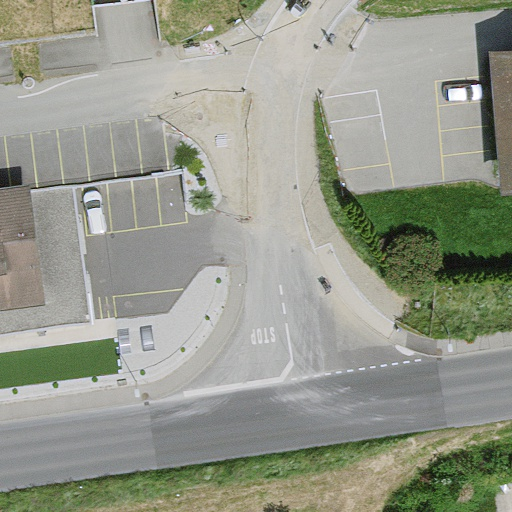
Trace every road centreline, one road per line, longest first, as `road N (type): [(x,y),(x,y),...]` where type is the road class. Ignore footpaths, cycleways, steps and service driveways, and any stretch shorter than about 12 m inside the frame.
road 1 (residential): [(280,73),(266,143),(267,189),(299,415)]
road 2 (secondary): [(299,415),(0,458)]
road 3 (residential): [(280,73),(0,112)]
road 4 (residential): [(511,36),(451,39),(280,73)]
road 5 (secondary): [(511,383),(299,415)]
